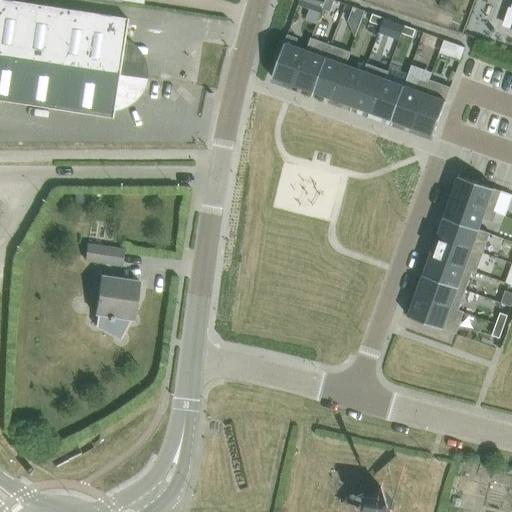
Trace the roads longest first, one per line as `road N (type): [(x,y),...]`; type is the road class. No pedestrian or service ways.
road 1 (unclassified): [(189,355),(223,153),(262,0)]
road 2 (residential): [(354,397),(444,149)]
road 3 (residential): [(189,355),(354,397)]
road 4 (residential): [(354,397),(511,439)]
